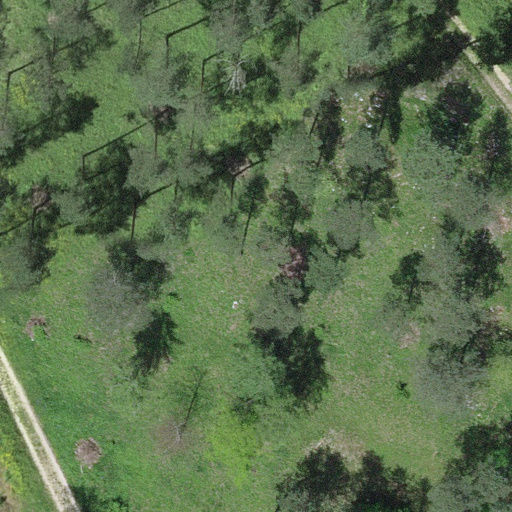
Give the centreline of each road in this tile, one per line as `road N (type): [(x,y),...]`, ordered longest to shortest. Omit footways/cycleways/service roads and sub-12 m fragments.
road 1 (track): [(0,362),(71,511)]
road 2 (track): [(511,104),(429,0)]
